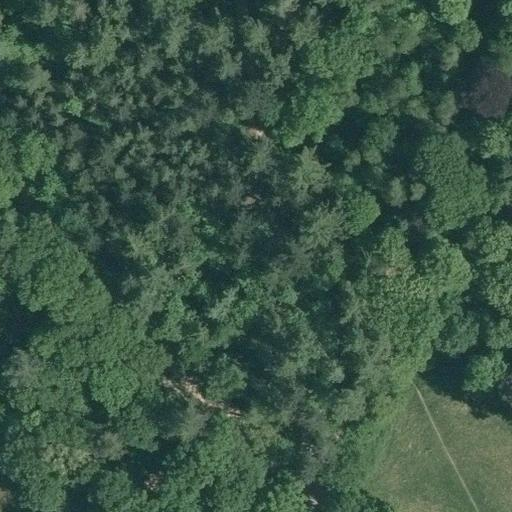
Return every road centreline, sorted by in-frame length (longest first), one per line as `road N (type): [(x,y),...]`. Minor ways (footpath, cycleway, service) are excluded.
road 1 (track): [(0,176),(167,366),(309,502)]
road 2 (unknown): [(195,415),(116,511)]
